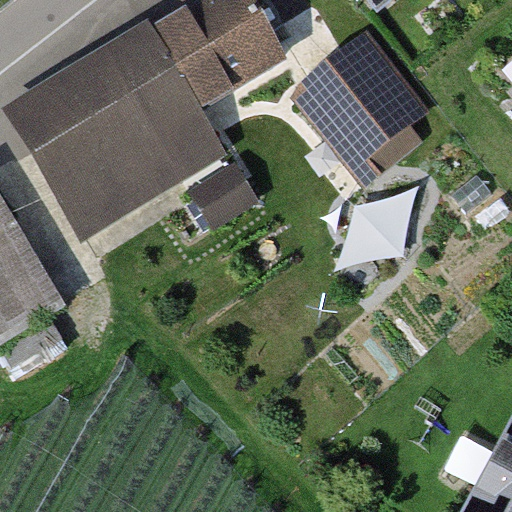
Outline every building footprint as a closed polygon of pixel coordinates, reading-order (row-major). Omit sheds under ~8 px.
[(241,0),(229,0),(21,125),(81,225),(220,142),(200,109),(279,62),(241,0)] [(395,0),(368,0),(379,13),(395,0)] [(431,128),(365,43),(293,98),(359,184),(431,128)] [(255,204),(237,174),(194,200),(212,230),(255,204)] [(410,193),(349,204),(359,261),(420,250),(410,193)] [(58,309),(0,211),(0,350),(14,373),(64,344),(46,315),(58,309)] [(511,511),(511,445),(476,511),(511,511)]
